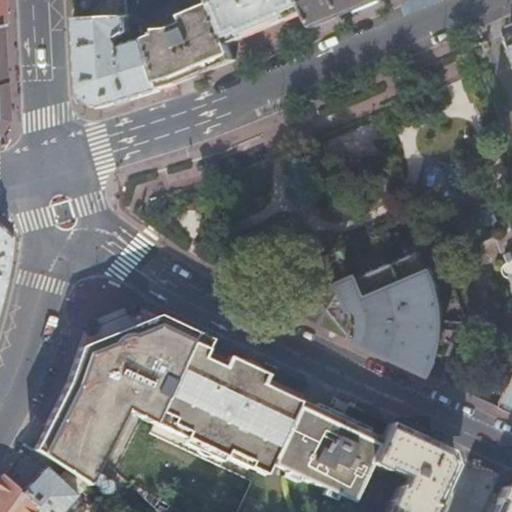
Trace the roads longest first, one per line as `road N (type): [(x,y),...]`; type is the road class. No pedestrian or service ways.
road 1 (primary): [(483,0),(248,98),(46,167)]
road 2 (tertiary): [(98,237),(324,364),(495,443)]
road 3 (secondary): [(46,167),(35,0)]
road 4 (secondary): [(0,411),(53,256)]
